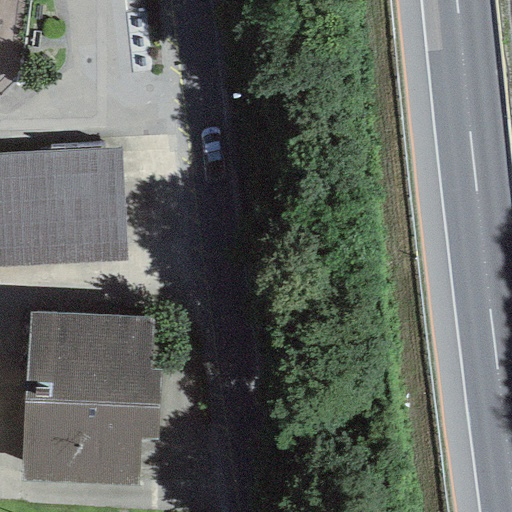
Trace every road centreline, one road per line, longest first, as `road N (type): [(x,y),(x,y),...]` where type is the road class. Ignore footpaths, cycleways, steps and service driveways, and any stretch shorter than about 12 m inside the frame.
road 1 (tertiary): [(262,511),(227,280),(201,0)]
road 2 (motorway): [(456,0),(511,469)]
